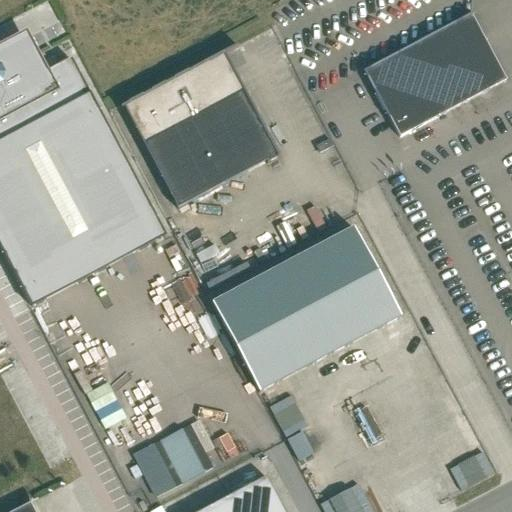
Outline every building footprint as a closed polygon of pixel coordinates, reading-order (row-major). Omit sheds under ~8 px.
[(43,0),(22,0),(19,2),(29,23),(50,13),(43,0)] [(470,17),(365,73),(399,139),(506,82),(472,17),(473,16),(472,14),(470,16),(470,17)] [(0,248),(32,308),(165,238),(70,60),(40,76),(23,45),(0,56),(0,248)] [(127,105),(121,108),(121,110),(124,109),(178,210),(266,163),(267,165),(279,159),(273,146),(274,146),(273,144),(272,145),(269,137),(268,136),(267,136),(263,128),(264,128),(263,127),(259,120),(260,119),(259,118),(258,118),(254,110),(255,110),(254,109),(253,109),(249,102),(250,101),(249,100),(248,100),(233,71),(225,56),(223,57),(222,55),(204,64),(189,72),(189,71),(187,71),(187,72),(174,79),(173,79),(172,80),(173,81),(166,84),(166,83),(164,84),(151,91),(149,92),(150,93),(143,96),(143,95),(141,96),(142,96),(128,104),(128,103),(126,104),(127,105)] [(353,230),(211,305),(259,394),(401,319),(353,230)] [(154,445),(132,456),(154,500),(175,489),(154,445)] [(283,511),(266,478),(202,511),(283,511)]
